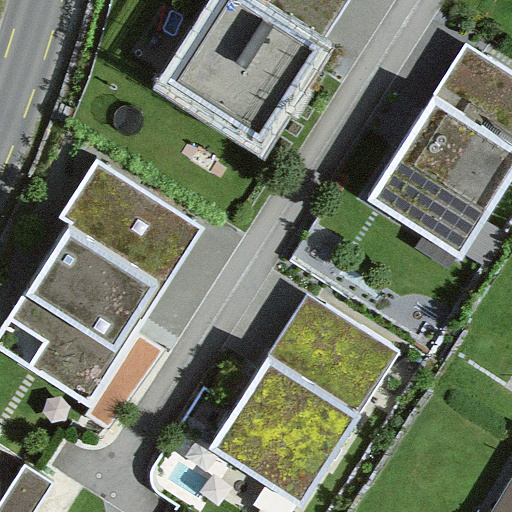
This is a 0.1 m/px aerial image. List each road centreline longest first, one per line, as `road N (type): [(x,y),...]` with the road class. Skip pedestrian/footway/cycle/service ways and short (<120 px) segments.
road 1 (residential): [(107,484),(419,0)]
road 2 (tertiary): [(42,0),(0,129)]
